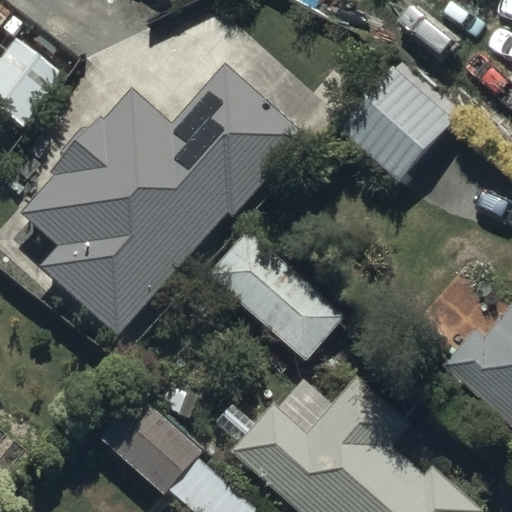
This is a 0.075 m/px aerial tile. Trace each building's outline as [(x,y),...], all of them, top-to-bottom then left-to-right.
[(0,8),(0,32),(11,18),(0,8)] [(66,78),(16,42),(0,64),(0,115),(26,134),(66,78)] [(409,61),(341,130),(403,187),(469,119),(409,61)] [(47,289),(126,359),(235,235),(239,238),(310,158),(229,86),(177,145),(138,111),(110,142),(107,138),(56,195),(61,199),(28,237),(65,269),(47,289)] [(511,147),(511,106),(492,127),(511,147)] [(345,323),(247,234),(206,279),(304,368),(345,323)] [(511,322),(460,379),(511,426),(511,322)] [(273,410),(230,458),(288,511),(478,511),(435,472),(423,485),(392,456),(412,434),(357,384),(306,440),(273,410)] [(203,460),(137,402),(100,444),(165,501),(168,498),(184,511),(249,511),(197,466),(203,460)]
